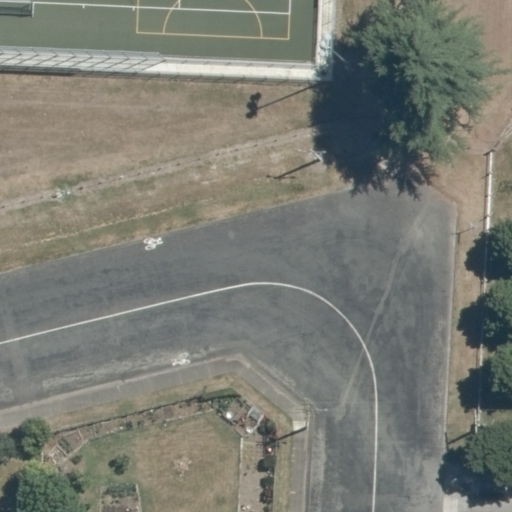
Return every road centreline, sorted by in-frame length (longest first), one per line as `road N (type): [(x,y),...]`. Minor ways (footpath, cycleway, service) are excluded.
road 1 (unclassified): [(303,285),(236,282),(0,340)]
road 2 (unclassified): [(303,285),(343,311),(369,355),(379,409),(373,511)]
